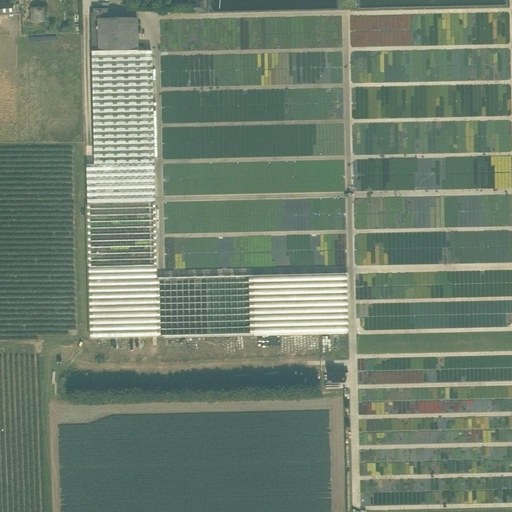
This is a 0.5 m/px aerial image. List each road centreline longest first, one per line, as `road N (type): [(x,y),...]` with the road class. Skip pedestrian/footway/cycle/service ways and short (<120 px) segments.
road 1 (track): [(345,12),(356,510),(511,506)]
road 2 (track): [(511,267),(161,274),(154,12)]
road 3 (track): [(113,12),(511,10)]
road 4 (track): [(155,55),(511,46)]
road 5 (track): [(156,91),(511,82)]
road 6 (track): [(157,125),(511,118)]
road 7 (track): [(158,162),(511,154)]
road 8 (track): [(159,199),(511,191)]
road 9 (track): [(160,238),(511,228)]
road 10 (track): [(86,31),(87,158)]
